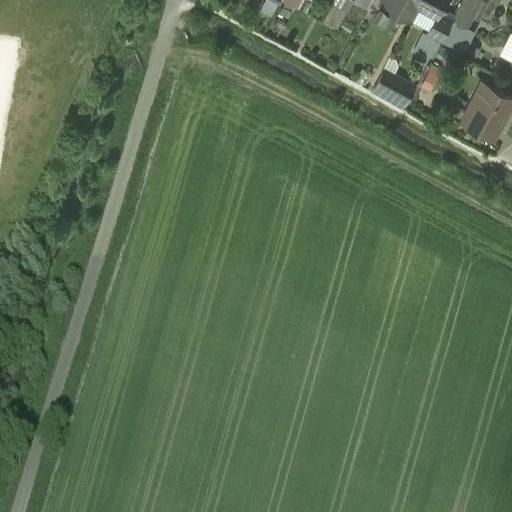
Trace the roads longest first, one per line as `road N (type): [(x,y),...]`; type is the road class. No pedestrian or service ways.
road 1 (unclassified): [(175,0),(18,511)]
road 2 (track): [(511,174),(178,0)]
